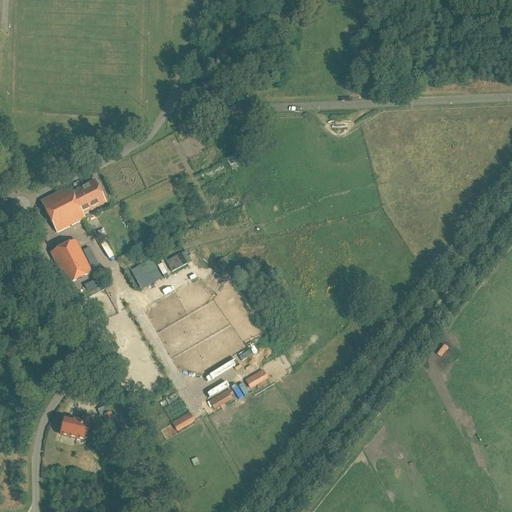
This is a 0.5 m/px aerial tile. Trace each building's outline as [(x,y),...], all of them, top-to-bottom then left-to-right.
[(85,220),(84,215),(106,204),(94,181),(72,193),(64,190),(40,202),(57,234),(85,220)] [(75,240),(50,253),(66,286),(92,273),(75,240)] [(223,260),(217,264),(222,271),(227,267),(223,260)] [(229,314),(235,310),(230,300),(223,303),(229,314)] [(239,351),(243,365),(254,361),(250,348),(239,351)] [(203,361),(210,357),(216,366),(224,361),(218,351),(212,355),(208,349),(199,355),(203,361)] [(268,380),(262,370),(245,381),(250,390),(268,380)] [(214,411),(232,401),(227,391),(209,402),(214,411)] [(101,418),(102,417),(103,417),(111,434),(121,429),(112,412),(111,413),(107,406),(97,410),(101,418)] [(194,422),(189,413),(171,424),(177,433),(194,422)] [(76,437),(80,438),(79,441),(83,442),(84,439),(86,440),(89,427),(90,420),(83,418),(81,425),(64,421),(61,434),(63,434),(63,437),(67,438),(67,435),(71,436),(71,439),(75,440),(76,437)] [(101,453),(106,445),(95,437),(90,444),(101,453)]
